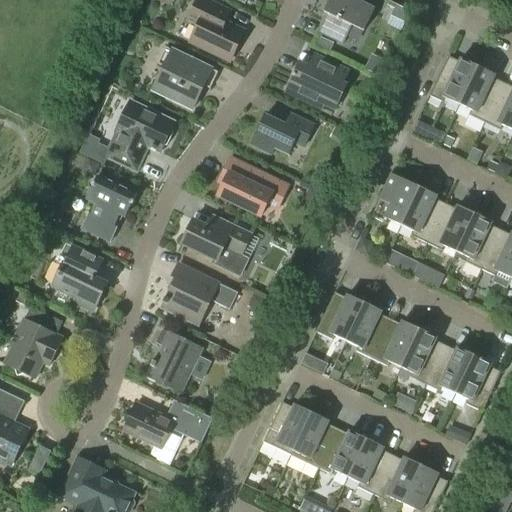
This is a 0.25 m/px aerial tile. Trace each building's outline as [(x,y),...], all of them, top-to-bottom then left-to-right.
[(243,32),(226,23),(231,13),(204,0),(197,0),(187,21),(198,25),(190,42),(230,61),(243,32)] [(374,9),(354,0),(329,0),(323,13),(327,15),(318,32),(343,44),(351,26),(363,32),(374,9)] [(409,12),(397,6),(388,23),(400,29),(409,12)] [(318,39),(314,47),(329,54),(333,46),(318,39)] [(210,89),(217,73),(165,48),(157,64),(164,67),(152,91),(192,110),(200,93),(195,91),(198,83),(210,89)] [(299,63),(285,92),(321,110),(323,105),(334,110),(346,85),(342,83),(348,72),(313,55),(308,67),(299,63)] [(448,100),(459,105),(478,67),(466,62),(465,65),(449,57),(448,56),(429,96),(446,104),(448,100)] [(489,72),(478,67),(459,105),(470,111),(468,115),(484,123),(503,83),(487,76),(489,72)] [(511,87),(503,83),(484,123),(501,131),(503,126),(511,130),(511,87)] [(171,128),(173,123),(130,102),(116,132),(117,132),(105,156),(136,171),(137,170),(135,170),(140,160),(142,160),(142,159),(141,158),(146,147),(159,153),(161,147),(167,146),(173,133),(171,128)] [(265,116),(251,145),(271,155),(274,149),(287,155),(293,143),(303,148),(314,126),(291,115),(285,125),(265,116)] [(444,136),(433,130),(427,142),(439,147),(444,136)] [(450,149),(454,140),(445,136),(441,145),(450,149)] [(226,178),(217,197),(260,217),(270,197),(280,202),(288,186),(230,158),(221,176),(226,178)] [(98,165),(87,160),(82,171),(93,176),(98,165)] [(494,173),(497,166),(490,162),(487,169),(494,173)] [(500,163),(494,175),(505,181),(511,169),(500,163)] [(392,173),(371,217),(388,225),(390,221),(401,226),(420,188),(401,179),(402,177),(393,173),(393,174),(392,173)] [(90,215),(88,214),(81,229),(109,243),(117,228),(114,226),(119,215),(125,218),(131,205),(132,205),(134,202),(133,201),(136,195),(97,176),(94,183),(93,182),(91,186),(92,186),(86,200),(95,204),(90,215)] [(317,205),(323,192),(311,187),(305,199),(317,205)] [(431,193),(420,188),(401,226),(412,231),(410,236),(426,244),(445,204),(429,197),(431,193)] [(461,212),(445,204),(426,244),(443,251),(445,247),(456,252),(474,214),(463,209),(461,212)] [(465,262),(481,270),(500,231),(484,223),(486,220),(474,214),(456,252),(467,258),(465,262)] [(212,215),(207,226),(193,220),(181,245),(216,262),(214,264),(240,276),(248,259),(241,256),(251,234),(212,215)] [(511,236),(500,231),(481,270),(494,276),(491,282),(506,290),(511,279),(511,276),(511,236)] [(355,250),(367,256),(373,244),(360,238),(355,250)] [(72,247),(67,258),(63,265),(62,264),(51,287),(76,298),(74,303),(92,312),(105,284),(93,278),(101,261),(72,247)] [(385,264),(395,269),(401,256),(391,251),(385,264)] [(229,310),(237,293),(178,265),(171,278),(177,280),(173,288),(171,287),(166,298),(165,298),(163,303),(164,303),(161,308),(198,326),(210,301),(229,310)] [(418,265),(413,277),(422,281),(427,269),(418,265)] [(33,297),(21,291),(16,301),(28,307),(33,297)] [(336,293),(335,292),(316,332),(333,340),(335,336),(346,341),(364,303),(353,298),(351,301),(336,294),(336,293)] [(265,302),(253,297),(250,303),(253,312),(259,315),(265,302)] [(375,309),(364,303),(346,341),(357,347),(355,351),(371,359),(390,320),(374,312),(375,309)] [(56,335),(62,322),(30,307),(24,320),(23,319),(9,347),(11,348),(3,364),(15,370),(17,376),(23,374),(35,380),(42,363),(49,367),(63,338),(56,335)] [(408,324),(406,327),(390,320),(371,359),(387,367),(389,362),(401,368),(419,330),(408,324)] [(150,366),(151,367),(147,376),(181,393),(202,349),(162,330),(156,343),(161,346),(154,361),(152,361),(150,366)] [(430,335),(419,330),(401,368),(412,373),(410,377),(426,385),(445,346),(429,338),(430,335)] [(442,393),(444,389),(455,394),(474,356),(463,351),(461,354),(445,346),(426,385),(442,393)] [(304,357),(300,364),(307,368),(312,358),(305,355),(304,357)] [(485,361),(474,356),(455,394),(467,399),(464,404),(481,412),(501,372),(499,371),(499,372),(484,365),(485,361)] [(337,382),(341,374),(333,369),(329,377),(337,382)] [(28,430),(14,423),(24,402),(0,389),(0,460),(11,466),(28,430)] [(383,403),(386,395),(376,390),(372,397),(383,403)] [(417,404),(407,399),(401,411),(411,416),(417,404)] [(282,446),(293,451),(311,413),(300,408),(298,411),(283,403),(282,402),(263,442),(280,450),(282,446)] [(136,404),(123,431),(161,449),(170,429),(184,435),(192,417),(171,407),(166,418),(136,404)] [(323,419),(311,413),(293,451),(304,457),(302,461),(318,469),(337,430),(321,422),(323,419)] [(355,434),(353,437),(337,430),(318,469),(335,477),(337,472),(348,478),(366,439),(355,434)] [(465,445),(470,435),(463,432),(458,442),(465,445)] [(377,445),(366,439),(348,478),(359,483),(357,487),(373,495),(392,456),(376,448),(377,445)] [(392,499),(403,504),(421,466),(410,460),(408,464),(392,456),(373,495),(389,503),(392,499)] [(135,494),(119,486),(102,478),(106,472),(77,458),(58,496),(77,505),(76,508),(84,511),(129,511),(133,504),(132,500),(135,494)] [(432,471),(421,466),(403,504),(414,509),(412,511),(433,511),(448,482),(447,481),(446,482),(431,474),(432,471)] [(271,497),(274,490),(267,486),(264,494),(271,497)]
